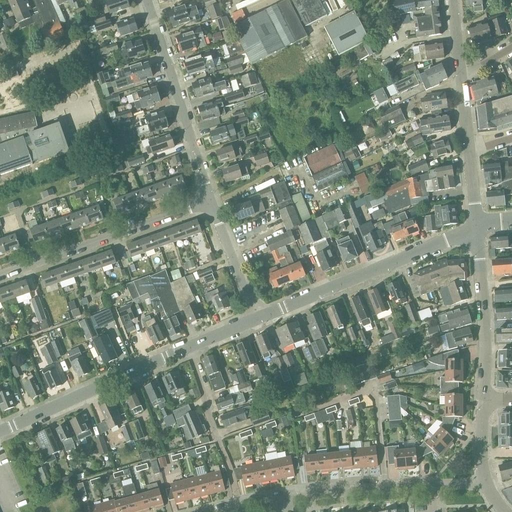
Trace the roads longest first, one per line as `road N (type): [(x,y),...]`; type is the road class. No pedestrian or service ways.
road 1 (residential): [(256,319),(475,229)]
road 2 (residential): [(0,276),(210,202)]
road 3 (residential): [(146,0),(210,202)]
road 4 (residential): [(0,431),(187,348)]
road 5 (residential): [(482,401),(475,229)]
road 6 (residential): [(256,319),(210,202)]
